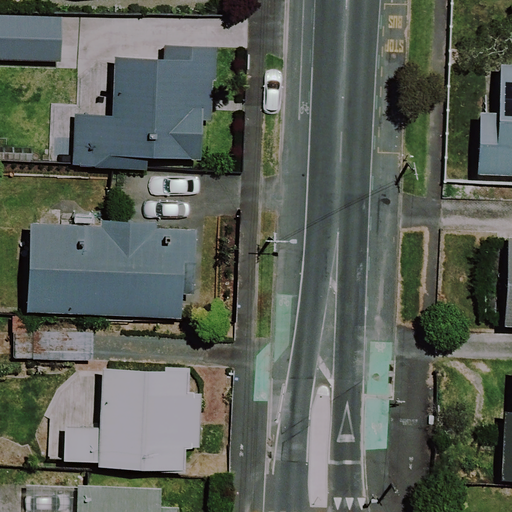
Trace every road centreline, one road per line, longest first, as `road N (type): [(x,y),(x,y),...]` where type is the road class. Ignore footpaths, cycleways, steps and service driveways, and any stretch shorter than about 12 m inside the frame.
road 1 (secondary): [(328,296),(345,0)]
road 2 (secondary): [(289,511),(298,385),(328,296)]
road 3 (secondary): [(328,296),(347,394),(346,511)]
